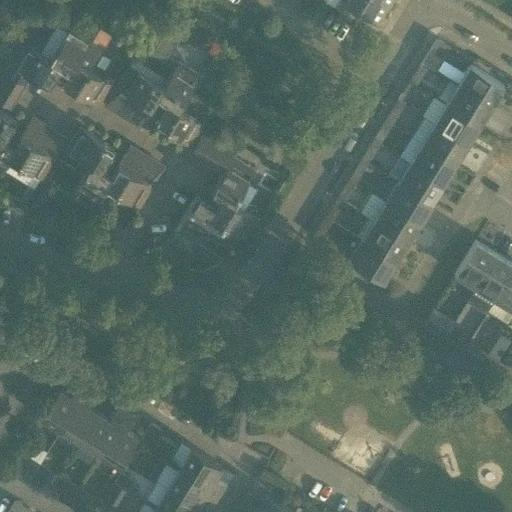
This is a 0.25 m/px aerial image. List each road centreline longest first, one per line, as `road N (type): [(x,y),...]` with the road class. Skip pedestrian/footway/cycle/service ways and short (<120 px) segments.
road 1 (residential): [(111,278),(160,297),(214,302),(238,291),(373,75)]
road 2 (residential): [(222,511),(248,468),(50,353),(0,436)]
road 3 (residential): [(111,278),(181,170),(39,94),(23,116)]
road 4 (residential): [(394,511),(277,441)]
road 5 (residential): [(373,75),(293,25),(270,0)]
